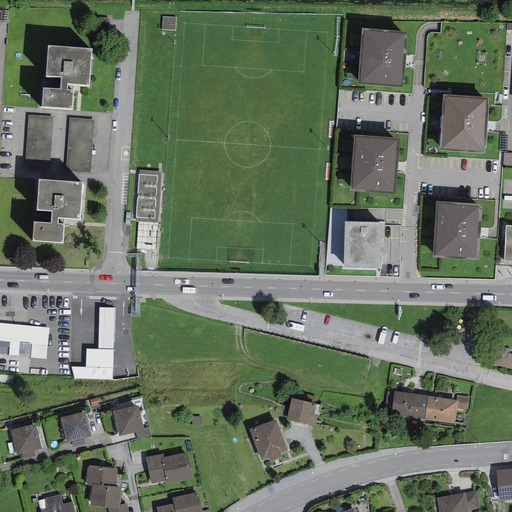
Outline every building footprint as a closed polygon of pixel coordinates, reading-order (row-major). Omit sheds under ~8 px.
[(404,33),(364,30),(360,82),(401,85),(404,33)] [(92,48),(48,46),(46,76),(61,77),(61,89),(43,88),(42,107),(72,109),(73,90),(67,90),(68,85),(89,86),(92,48)] [(486,99),(445,97),(442,148),(483,151),(486,99)] [(25,168),(50,170),(53,117),(29,115),(25,168)] [(66,171),(91,173),(94,120),(70,119),(66,171)] [(397,140),(356,137),(352,189),(393,192),(397,140)] [(511,167),(511,153),(504,153),(503,167),(511,167)] [(162,172),(140,170),(136,221),(138,222),(136,249),(156,250),(162,172)] [(83,182),(39,180),(37,210),(52,211),(51,223),(34,222),(33,241),(63,243),(64,224),(58,224),(59,219),(80,220),(83,182)] [(437,203),(434,255),(475,258),(479,206),(437,203)] [(347,222),(347,208),(330,208),(326,265),(344,266),(345,222),(347,222)] [(344,268),(381,269),(382,223),(347,222),(345,222),(344,266),(344,268)] [(114,346),(115,308),(99,308),(98,345),(98,350),(114,350),(114,346)] [(50,327),(0,323),(0,355),(47,360),(50,327)] [(86,367),(71,367),(74,379),(112,380),(114,350),(98,350),(86,349),(86,367)] [(511,351),(496,349),(494,366),(511,368),(511,351)] [(425,419),(428,396),(393,391),(390,415),(425,419)] [(456,400),(428,396),(425,419),(455,424),(457,408),(468,410),(470,396),(457,394),(456,400)] [(315,427),(320,405),(292,399),(287,420),(315,427)] [(113,412),(119,436),(135,432),(137,439),(151,436),(149,427),(143,428),(138,405),(113,412)] [(85,412),(60,418),(66,443),(71,441),(83,439),(91,437),(85,412)] [(250,430),(261,461),(268,458),(270,462),(282,458),(281,454),(288,451),(276,420),(250,430)] [(35,424),(10,430),(16,455),(22,453),(33,450),(41,448),(35,424)] [(84,444),(83,439),(71,441),(73,447),(84,444)] [(35,456),(33,450),(22,453),(23,459),(35,456)] [(163,453),(145,457),(151,484),(166,481),(166,484),(192,479),(187,452),(164,457),(163,453)] [(115,487),(117,469),(89,466),(87,486),(92,486),(92,484),(115,487)] [(511,468),(496,470),(499,502),(511,500),(511,468)] [(92,486),(90,506),(108,509),(108,507),(118,508),(118,505),(121,488),(115,487),(92,484),(92,486)] [(465,493),(468,511),(479,509),(477,491),(465,493)] [(157,508),(157,511),(202,511),(198,492),(172,498),(173,504),(157,508)] [(437,498),(438,511),(468,511),(465,493),(437,498)] [(75,511),(72,502),(63,504),(61,494),(44,498),(47,511),(42,511),(75,511)]
